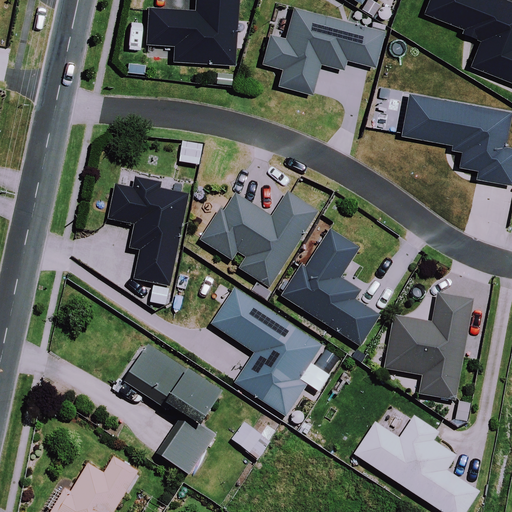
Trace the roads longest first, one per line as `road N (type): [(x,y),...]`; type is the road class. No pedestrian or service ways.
road 1 (residential): [(56,101),(204,118),(286,142),(376,188),(464,250),(511,265)]
road 2 (unclassified): [(0,358),(56,101)]
